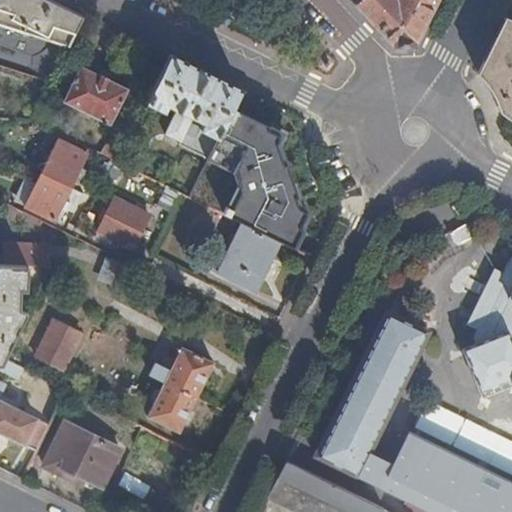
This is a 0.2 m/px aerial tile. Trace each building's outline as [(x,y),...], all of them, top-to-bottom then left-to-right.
[(0,0),(0,23),(67,46),(82,16),(49,0),(0,0)] [(355,0),(352,3),(390,44),(403,42),(415,43),(435,0),(355,0)] [(511,19),(506,16),(477,73),(490,89),(495,100),(499,110),(500,114),(511,122),(511,19)] [(232,109),(240,90),(169,55),(145,103),(163,111),(167,105),(176,109),(161,140),(169,144),(172,138),(179,141),(178,145),(208,159),(232,109)] [(110,123),(127,89),(81,66),(64,101),(110,123)] [(284,134),(232,109),(208,159),(206,164),(190,198),(242,223),(278,240),(289,245),(305,213),(279,145),(284,134)] [(108,158),(113,160),(115,161),(118,154),(131,127),(120,122),(109,144),(112,148),(108,158)] [(41,174),(70,188),(76,174),(80,167),(86,154),(57,140),(41,174)] [(115,161),(121,164),(124,157),(118,154),(115,161)] [(80,167),(76,174),(81,176),(84,170),(80,167)] [(63,201),(70,188),(41,174),(25,206),(54,220),(60,207),(63,201)] [(159,205),(172,211),(181,193),(168,187),(159,205)] [(110,244),(117,247),(119,242),(132,248),(148,214),(115,198),(98,232),(112,239),(110,244)] [(68,203),(63,201),(60,207),(65,209),(68,203)] [(476,236),(467,220),(459,226),(450,231),(456,241),(461,243),(476,236)] [(260,276),(278,240),(242,223),(217,273),(249,289),(256,275),(260,276)] [(46,243),(1,241),(0,259),(0,264),(26,265),(42,266),(46,268),(50,269),(46,243)] [(511,257),(510,259),(502,275),(495,271),(468,326),(475,329),(472,338),(475,344),(462,350),(479,391),(487,389),(490,394),(502,389),(500,383),(507,380),(508,383),(511,384),(511,257)] [(0,264),(0,362),(3,357),(25,312),(18,308),(19,289),(25,289),(26,265),(0,264)] [(328,426),(314,456),(356,476),(368,452),(428,331),(386,310),(328,426)] [(67,366),(83,333),(57,319),(40,353),(67,366)] [(164,382),(195,397),(212,362),(181,346),(170,369),(156,363),(150,375),(164,382)] [(3,357),(0,362),(0,369),(18,379),(23,367),(3,357)] [(178,432),(195,397),(164,382),(147,416),(178,432)] [(0,432),(36,450),(48,425),(0,400),(0,395),(0,394),(0,432)] [(102,487),(120,448),(65,421),(43,465),(59,473),(62,468),(102,487)] [(368,452),(356,476),(417,504),(427,508),(425,511),(414,511),(413,511),(511,511),(511,482),(407,430),(391,463),(368,452)] [(175,494),(189,464),(151,444),(136,475),(175,494)] [(287,462),(267,503),(286,511),(381,511),(383,509),(287,462)]
